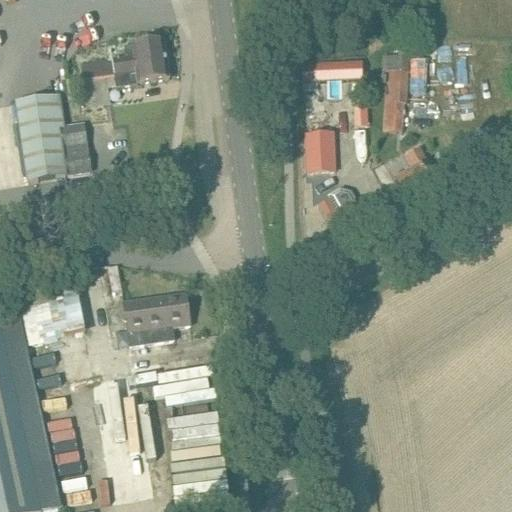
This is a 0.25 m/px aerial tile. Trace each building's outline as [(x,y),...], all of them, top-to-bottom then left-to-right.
[(47,46),(54,58),(110,30),(104,18),(47,46)] [(44,31),(49,42),(76,31),(71,20),(44,31)] [(163,44),(144,47),(124,50),(126,61),(80,68),(83,85),(115,80),(116,91),(169,83),(163,44)] [(406,107),(408,77),(409,60),(384,58),(382,87),(386,87),(383,134),(402,135),(404,107),(406,107)] [(362,66),(302,68),(303,85),(325,84),(343,84),(362,83),(362,66)] [(58,100),(39,103),(17,106),(25,167),(29,186),(66,181),(65,179),(90,175),(83,128),(63,131),(58,100)] [(355,121),(367,121),(367,113),(354,113),(355,121)] [(335,175),(333,137),(306,138),(308,176),(335,175)] [(429,170),(419,152),(406,159),(414,172),(394,184),(406,204),(433,188),(424,173),(429,170)] [(338,217),(330,203),(319,210),(327,223),(326,223),(338,244),(365,228),(360,218),(361,218),(359,214),(358,215),(354,208),(338,217)] [(185,298),(123,307),(130,351),(174,345),(172,332),(190,330),(185,298)] [(0,511),(60,511),(20,324),(0,327),(0,511)] [(52,356),(31,363),(40,392),(62,385),(52,356)]
